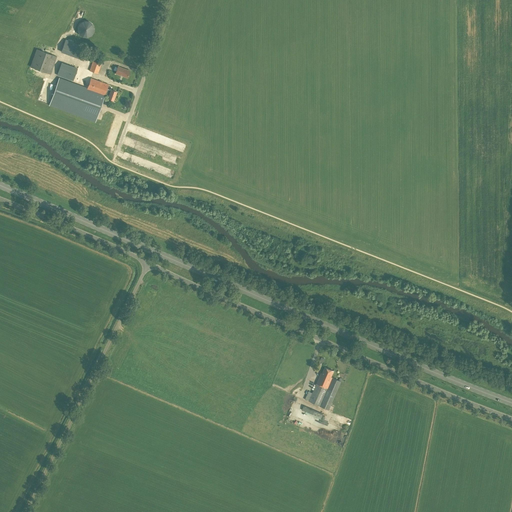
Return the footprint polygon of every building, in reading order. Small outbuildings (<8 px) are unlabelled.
[(87,38),(91,36),(94,32),(94,28),(93,24),(89,21),(85,20),(81,22),(78,26),(77,30),(79,34),(82,37),(87,38)] [(80,59),(81,57),(85,46),(65,39),(61,52),(80,59)] [(50,74),(57,57),(53,55),(36,49),(30,67),(47,73),(50,74)] [(102,61),(93,58),(89,71),(98,74),(102,61)] [(77,68),(61,62),(56,75),(73,81),(77,68)] [(127,78),(130,71),(118,66),(115,74),(127,78)] [(95,122),(104,96),(105,94),(109,95),(108,98),(113,100),(116,91),(111,89),(111,90),(107,89),(109,83),(105,82),(105,83),(91,78),(87,88),(59,78),(49,105),(95,122)] [(331,377),(334,371),(324,367),(322,373),(321,373),(316,383),(312,393),(311,392),(312,390),(309,389),(308,391),(305,399),(320,406),(329,410),(342,378),(340,378),(339,380),(331,377)] [(303,404),(301,409),(321,416),(323,411),(303,404)] [(337,419),(340,414),(331,410),(329,415),(337,419)] [(338,442),(340,434),(332,432),(330,440),(338,442)]
